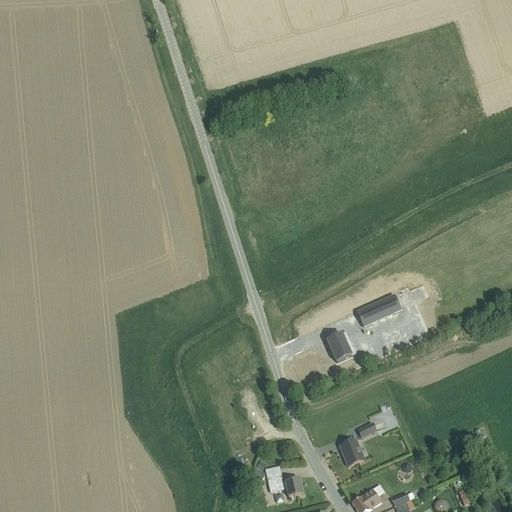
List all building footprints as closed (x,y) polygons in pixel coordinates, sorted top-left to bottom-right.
[(395,298),(357,314),(364,330),(402,313),(395,298)] [(346,334),(327,343),(337,365),(356,356),(352,348),(347,350),(344,342),(348,340),(346,334)] [(358,432),(362,440),(376,433),(373,425),(358,432)] [(349,468),(353,466),(364,461),(356,441),(340,448),(349,468)] [(260,462),(257,468),(263,471),(266,466),(260,462)] [(402,469),(403,473),(407,474),(411,473),(412,469),(411,466),(407,464),(404,465),(402,469)] [(251,477),(261,482),(265,475),(255,470),(251,477)] [(287,491),(289,499),(303,496),(300,481),(284,484),(282,477),(269,480),(271,494),(287,491)] [(357,511),(369,511),(382,504),(378,498),(385,494),(380,486),(373,491),(352,505),(357,511)] [(470,505),(466,495),(464,491),(458,494),(460,497),(464,507),(470,505)] [(392,501),(396,508),(410,502),(407,495),(392,501)]
